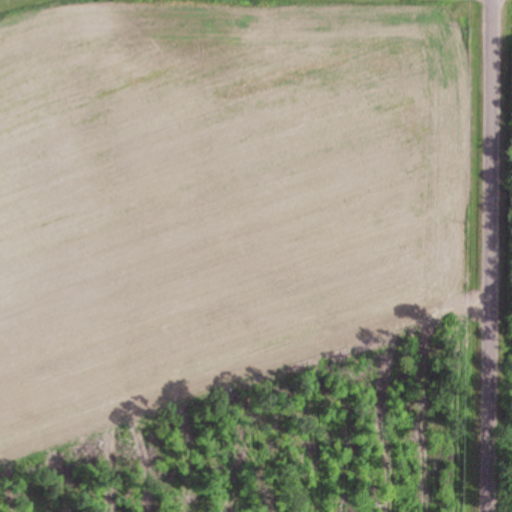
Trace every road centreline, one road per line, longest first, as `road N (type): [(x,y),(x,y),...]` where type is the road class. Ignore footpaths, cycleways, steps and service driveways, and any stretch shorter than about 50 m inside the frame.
road 1 (residential): [(491,511),(492,0)]
road 2 (residential): [(493,7),(319,0)]
